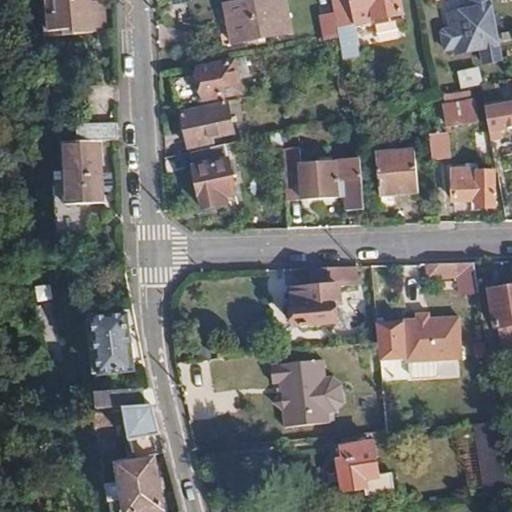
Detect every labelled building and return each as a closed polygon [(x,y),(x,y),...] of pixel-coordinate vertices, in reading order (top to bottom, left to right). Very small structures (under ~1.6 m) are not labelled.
[(93,36),(88,5),(86,0),(42,0),(48,38),(73,34),(74,40),(93,36)] [(227,26),(231,45),(290,34),(283,0),(254,0),(223,6),(227,26)] [(330,0),(338,40),(342,63),(358,60),(356,45),(358,44),(354,23),(403,14),(400,0),(330,0)] [(484,66),(503,62),(491,0),(472,0),(472,1),(473,10),(449,15),(457,55),(481,51),(484,66)] [(104,4),(88,5),(93,36),(108,33),(104,4)] [(231,45),(227,26),(218,28),(221,47),(231,45)] [(243,64),(232,66),(234,79),(246,76),(243,64)] [(182,82),(187,106),(237,95),(234,79),(232,66),(220,69),(219,67),(207,69),(208,72),(189,75),(190,80),(182,82)] [(458,77),(461,91),(480,87),(476,73),(458,77)] [(348,95),(346,82),(345,78),(338,79),(342,96),(348,95)] [(162,87),(164,112),(187,106),(182,82),(162,87)] [(249,132),(242,104),(181,118),(188,150),(210,145),(210,142),(249,132)] [(476,121),(474,105),(444,110),(446,126),(476,121)] [(511,105),(486,111),(489,126),(490,134),(511,128),(511,105)] [(490,134),(489,126),(477,128),(478,134),(476,134),(477,146),(492,144),(490,134)] [(116,188),(108,128),(72,133),(79,194),(116,188)] [(448,136),(429,137),(432,161),(450,158),(448,136)] [(236,197),(225,146),(189,154),(200,204),(203,204),(205,210),(227,205),(227,199),(236,197)] [(419,195),(416,152),(377,155),(379,198),(419,195)] [(364,212),(361,165),(300,169),(301,201),(338,199),(336,183),(344,182),(345,213),(364,212)] [(477,170),(453,171),(453,203),(477,203),(477,208),(493,207),(494,173),(477,173),(477,170)] [(462,296),(480,296),(475,265),(428,267),(428,281),(461,280),(462,296)] [(294,292),(291,310),(291,314),(299,324),(334,323),(335,306),(340,306),(340,289),(360,288),(360,270),(314,272),(315,291),(294,292)] [(511,288),(492,292),(498,331),(501,330),(505,351),(511,350),(511,288)] [(135,370),(130,313),(97,316),(103,373),(135,370)] [(465,363),(464,315),(407,316),(408,379),(440,378),(440,363),(465,363)] [(275,364),(281,430),(333,425),(332,413),(347,411),(344,378),(328,379),(327,360),(275,364)] [(185,377),(190,418),(227,414),(225,393),(210,395),(208,374),(185,377)] [(153,404),(144,405),(124,407),(132,438),(161,436),(153,404)] [(378,481),(373,446),(341,450),(342,462),(339,463),(342,492),(365,489),(365,483),(378,481)] [(156,461),(121,466),(129,511),(143,511),(164,509),(156,461)]
